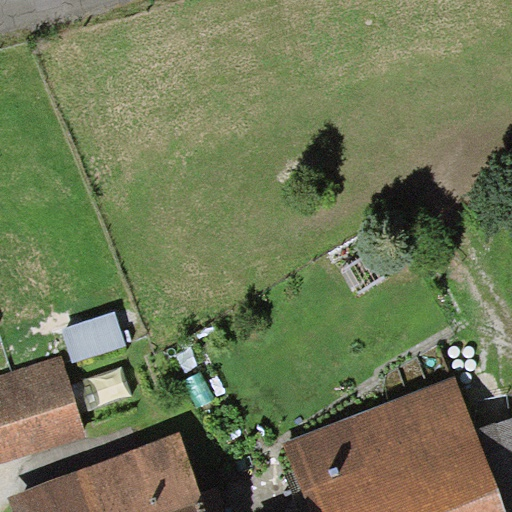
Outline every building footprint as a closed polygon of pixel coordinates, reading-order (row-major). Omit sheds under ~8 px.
[(52,360),(0,377),(0,461),(78,435),(52,360)] [(108,370),(83,377),(90,402),(115,395),(108,370)] [(501,511),(473,436),(455,388),(288,450),(310,511),(501,511)] [(511,511),(511,419),(473,436),(501,511),(511,511)] [(202,511),(175,438),(8,500),(12,511),(202,511)]
